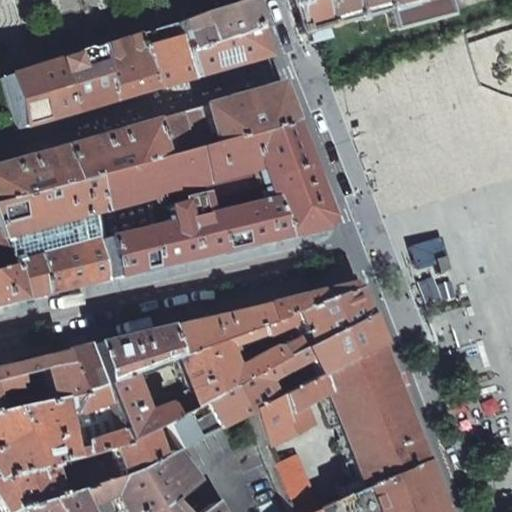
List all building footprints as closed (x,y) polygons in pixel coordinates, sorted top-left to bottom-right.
[(285,0),(288,9),(289,9),(298,38),(304,37),(304,35),(305,34),(308,45),(327,40),(324,29),(386,12),(391,31),(448,16),(443,0),(285,0)] [(178,53),(251,32),(240,3),(168,25),(178,53)] [(188,80),(178,53),(168,25),(132,36),(150,92),(173,85),(188,80)] [(251,32),(178,53),(188,80),(229,69),(261,60),(251,32)] [(150,92),(132,36),(89,49),(105,104),(115,102),(150,92)] [(105,104),(89,49),(47,62),(64,116),(105,104)] [(47,62),(0,76),(0,88),(13,131),(21,128),(51,120),(61,117),(64,116),(47,62)] [(215,103),(146,123),(157,162),(286,126),(271,87),(215,103)] [(108,134),(60,148),(57,149),(68,185),(85,181),(157,162),(146,123),(145,123),(108,134)] [(217,255),(316,231),(323,219),(286,126),(157,162),(85,181),(108,280),(217,255)] [(20,159),(0,165),(0,203),(68,185),(57,149),(20,159)] [(108,280),(85,181),(68,185),(0,203),(0,257),(5,268),(13,303),(65,291),(108,280)] [(438,273),(449,269),(445,257),(448,256),(441,237),(409,248),(412,257),(415,267),(434,261),(438,273)] [(5,268),(0,269),(0,306),(13,303),(5,268)] [(291,298),(259,306),(263,324),(266,323),(287,315),(350,289),(345,286),(291,298)] [(350,289),(287,315),(292,325),(298,337),(275,350),(281,362),(362,319),(359,311),(350,289)] [(219,315),(161,329),(170,361),(171,360),(186,398),(162,407),(165,409),(170,421),(281,362),(275,350),(266,349),(233,368),(213,384),(205,363),(261,338),(259,332),(257,326),(263,324),(259,306),(219,315)] [(261,338),(292,325),(287,315),(266,323),(268,329),(259,332),(261,338)] [(311,380),(373,347),(369,337),(362,319),(281,362),(170,421),(166,424),(179,450),(246,414),(311,380)] [(263,324),(257,326),(259,332),(268,329),(266,323),(263,324)] [(125,377),(170,361),(161,329),(134,336),(88,347),(98,387),(125,377)] [(59,366),(75,398),(98,387),(88,347),(79,349),(57,354),(59,366)] [(373,347),(311,380),(316,394),(351,482),(332,491),(336,501),(337,500),(418,464),(398,412),(373,347)] [(0,367),(0,381),(15,377),(37,372),(59,366),(57,354),(0,367)] [(59,366),(37,372),(46,404),(75,398),(59,366)] [(15,377),(0,381),(0,413),(7,412),(3,399),(0,399),(0,392),(10,390),(10,386),(17,385),(15,377)] [(141,418),(125,377),(98,387),(121,445),(148,432),(166,424),(170,421),(165,409),(162,407),(146,413),(145,416),(141,418)] [(311,380),(246,414),(261,450),(306,427),(297,405),(316,394),(311,380)] [(0,478),(46,469),(45,466),(108,450),(121,445),(98,387),(75,398),(46,404),(7,412),(0,413),(0,478)] [(121,445),(108,450),(119,479),(159,460),(148,432),(121,445)] [(171,454),(159,460),(119,479),(101,485),(57,498),(14,511),(214,511),(210,505),(199,511),(168,511),(164,506),(194,485),(171,454)] [(293,456),(269,467),(286,511),(311,511),(315,510),(293,456)] [(418,464),(337,500),(341,511),(434,511),(430,498),(418,464)] [(68,484),(53,488),(57,498),(101,485),(95,467),(66,475),(68,484)] [(46,469),(0,478),(0,511),(14,511),(57,498),(53,488),(46,469)] [(315,510),(311,511),(341,511),(337,500),(336,501),(315,510)]
